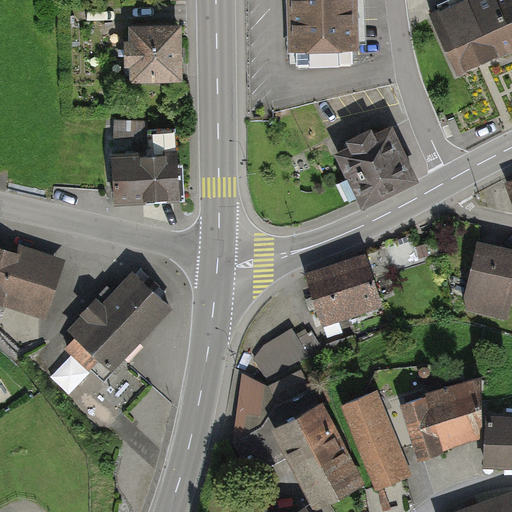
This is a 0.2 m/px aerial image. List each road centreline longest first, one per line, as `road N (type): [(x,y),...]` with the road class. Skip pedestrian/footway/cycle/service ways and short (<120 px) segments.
road 1 (primary): [(216,0),(218,260)]
road 2 (primary): [(218,260),(207,361),(170,511)]
road 3 (tertiary): [(218,260),(265,262),(305,250),(450,180)]
road 4 (residential): [(218,260),(0,204)]
road 5 (residential): [(450,180),(409,78),(396,0)]
